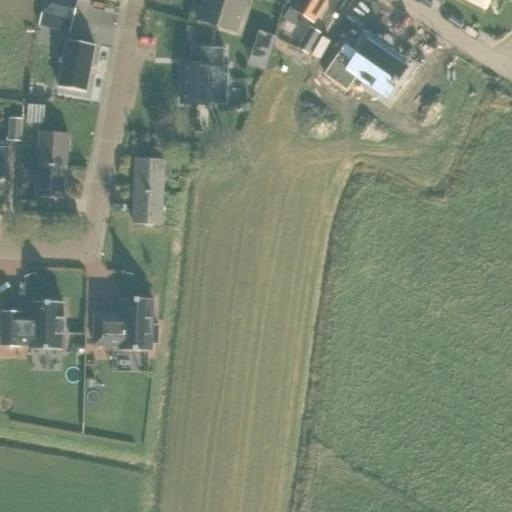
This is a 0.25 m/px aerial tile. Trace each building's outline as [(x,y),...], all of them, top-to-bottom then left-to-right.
[(77,0),(44,0),(39,26),(48,28),(51,15),(58,17),(73,21),(77,0)] [(248,0),(204,0),(197,21),(237,34),(248,0)] [(327,0),(300,0),(293,11),(290,9),(283,20),(297,29),(304,18),(313,23),(327,0)] [(456,0),(483,13),(489,0),(456,0)] [(297,48),(308,55),(321,34),(309,27),(297,48)] [(276,37),(260,32),(250,64),(265,69),(276,37)] [(86,93),(95,46),(67,41),(58,88),(86,93)] [(344,46),(324,75),(347,91),(348,90),(369,105),(378,91),(387,97),(406,69),(366,42),(357,55),(355,58),(344,51),(346,48),(344,46)] [(191,49),(190,64),(183,64),(182,81),(181,104),(208,105),(226,106),(228,67),(223,66),(223,50),(191,49)] [(43,125),(45,107),(29,106),(27,124),(43,125)] [(9,119),(8,141),(21,142),(23,120),(9,119)] [(38,166),(67,167),(69,134),(40,132),(38,166)] [(0,196),(4,197),(5,167),(8,167),(9,148),(0,147),(0,196)] [(136,160),(134,192),(163,193),(164,161),(172,161),(173,149),(153,148),(152,160),(136,160)] [(64,200),(67,167),(38,166),(36,198),(64,200)] [(162,226),(163,193),(134,192),(133,225),(162,226)] [(152,352),(152,345),(158,345),(159,326),(152,326),(153,300),(121,299),(121,315),(95,314),(94,346),(120,347),(120,351),(152,352)] [(63,303),(32,302),(32,316),(21,316),(21,314),(2,313),(1,347),(20,347),(20,346),(31,346),(31,350),(62,351),(62,335),(64,335),(65,320),(63,320),(63,303)] [(0,426),(9,427),(11,370),(0,370),(0,426)]
